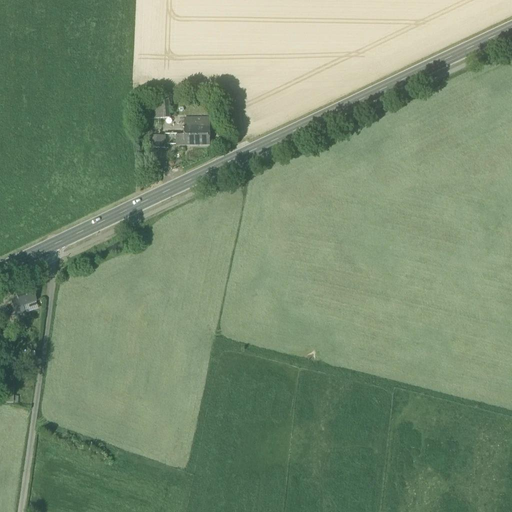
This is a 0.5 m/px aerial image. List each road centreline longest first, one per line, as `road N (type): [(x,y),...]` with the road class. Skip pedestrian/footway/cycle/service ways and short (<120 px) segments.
road 1 (tertiary): [(511,29),(49,247)]
road 2 (track): [(511,415),(205,333)]
road 3 (unclassified): [(49,247),(20,511)]
